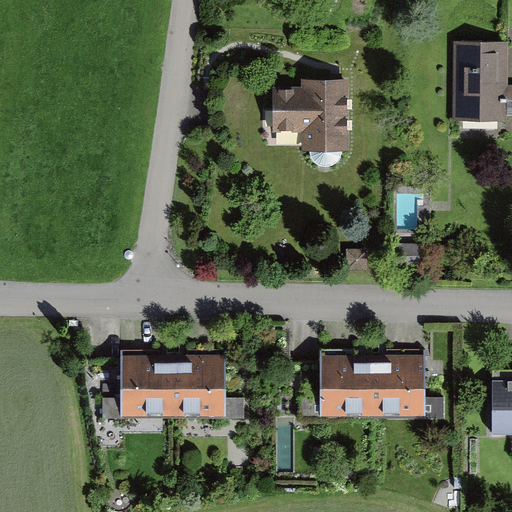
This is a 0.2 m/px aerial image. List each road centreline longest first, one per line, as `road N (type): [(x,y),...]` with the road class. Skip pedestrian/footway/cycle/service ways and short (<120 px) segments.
road 1 (residential): [(151,303),(511,309)]
road 2 (residential): [(192,0),(151,303)]
road 3 (residential): [(0,303),(151,303)]
